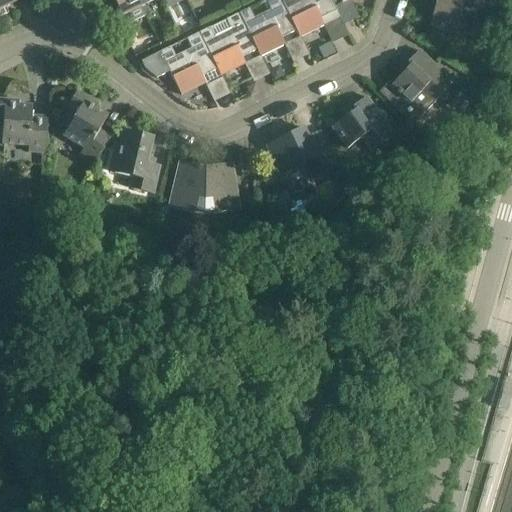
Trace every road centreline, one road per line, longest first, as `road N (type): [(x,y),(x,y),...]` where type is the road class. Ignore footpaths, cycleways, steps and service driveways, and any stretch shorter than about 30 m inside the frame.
road 1 (residential): [(55,37),(86,50),(198,131),(228,128),(367,59),(393,0)]
road 2 (tertiary): [(427,511),(511,198)]
